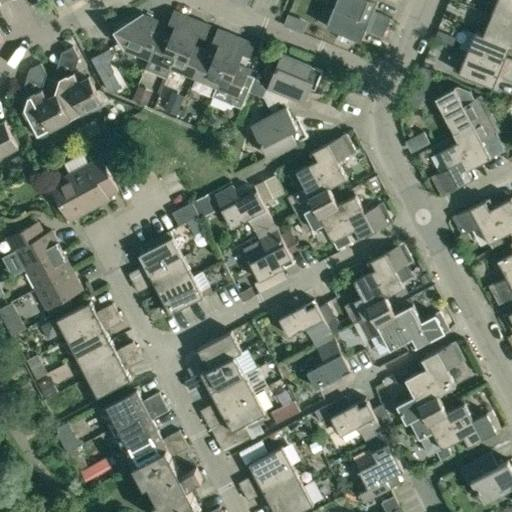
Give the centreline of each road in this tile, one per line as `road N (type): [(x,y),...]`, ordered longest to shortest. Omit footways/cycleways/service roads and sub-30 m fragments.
road 1 (residential): [(157,357),(422,217)]
road 2 (residential): [(393,81),(196,0)]
road 3 (residential): [(157,357),(94,237),(160,203)]
road 4 (residential): [(241,511),(157,357)]
road 5 (residential): [(380,119),(359,119),(235,183)]
road 6 (residential): [(511,430),(423,477),(440,511)]
road 7 (residential): [(477,321),(357,384)]
road 8 (residential): [(114,0),(0,58)]
